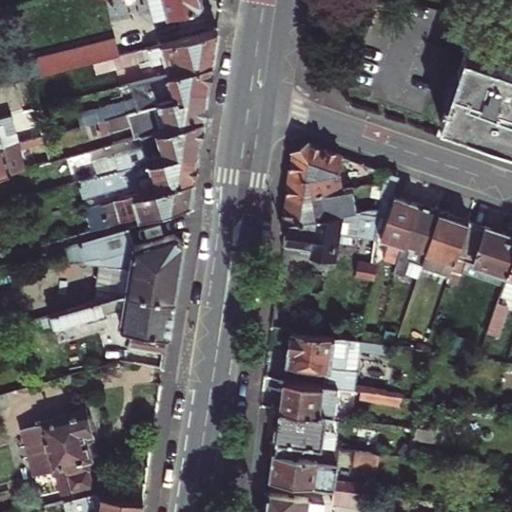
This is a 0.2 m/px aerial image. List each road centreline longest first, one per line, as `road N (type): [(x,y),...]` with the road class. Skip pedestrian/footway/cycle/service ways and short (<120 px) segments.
road 1 (secondary): [(511,190),(269,101)]
road 2 (primary): [(192,511),(225,294)]
road 3 (primary): [(241,90),(225,294)]
road 4 (primary): [(225,294),(269,101)]
